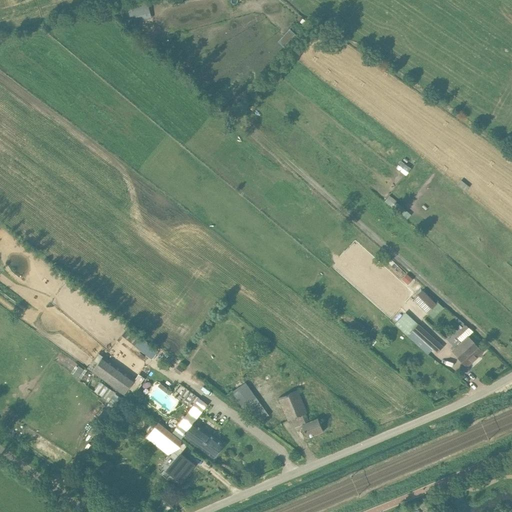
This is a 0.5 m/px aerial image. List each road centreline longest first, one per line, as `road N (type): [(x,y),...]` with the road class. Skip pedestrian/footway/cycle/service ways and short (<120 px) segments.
road 1 (unclassified): [(209,511),(511,370)]
road 2 (unknown): [(288,476),(254,440),(144,365)]
road 3 (unclassified): [(372,511),(511,452)]
